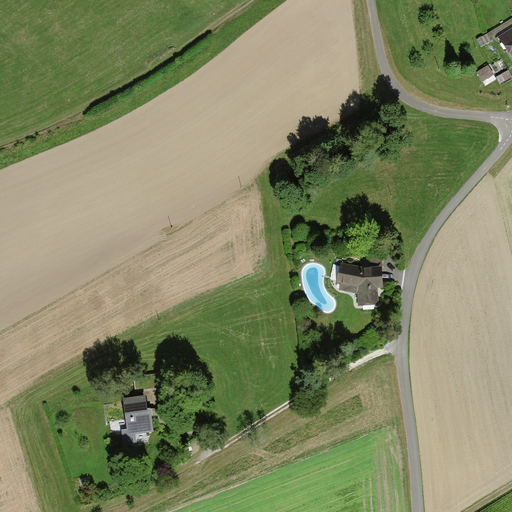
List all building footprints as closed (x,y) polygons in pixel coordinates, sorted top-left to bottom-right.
[(511,29),(497,40),(511,61),(511,29)] [(491,74),(485,65),(475,73),(480,81),(491,74)] [(379,287),(377,266),(360,268),(338,263),(333,289),(357,294),(357,306),(374,304),(373,288),(379,287)] [(161,374),(130,378),(131,388),(162,385),(161,374)] [(141,396),(119,399),(124,439),(151,435),(148,411),(143,411),(141,396)]
